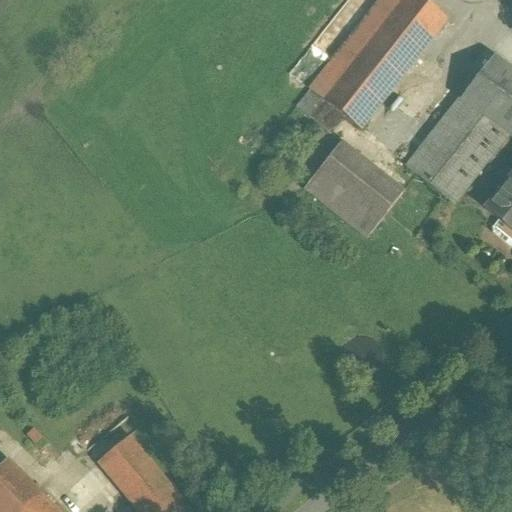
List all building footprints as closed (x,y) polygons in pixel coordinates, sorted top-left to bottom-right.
[(447,20),(421,0),(381,0),(310,91),(360,131),(447,20)] [(511,71),(494,57),(407,170),(416,177),(444,198),(454,206),(510,133),(511,134),(511,71)] [(404,193),(341,143),(304,191),(367,241),(404,193)] [(511,232),(511,176),(485,211),(511,232)] [(208,511),(140,430),(98,465),(137,511),(208,511)] [(53,511),(6,463),(0,468),(0,511),(53,511)]
